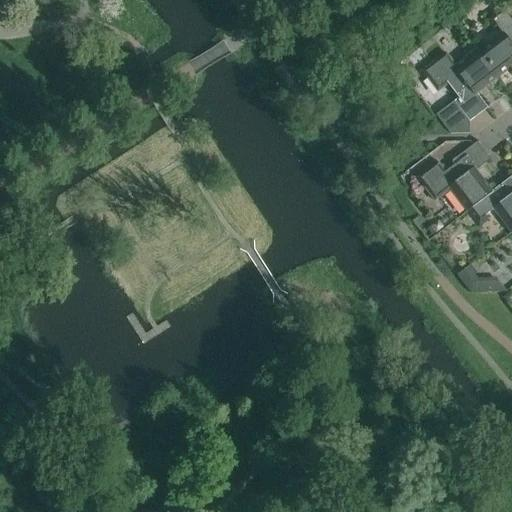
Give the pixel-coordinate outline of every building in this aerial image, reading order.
[(502,34),(479,52),(498,77),(511,66),(511,22),(501,7),(485,19),(491,29),(496,26),(502,34)] [(498,77),(479,52),(473,44),(460,53),(463,58),(454,65),(445,53),(437,59),(435,57),(417,70),(424,80),(427,78),(437,92),(447,84),(458,98),(453,102),(468,122),(487,108),(476,93),(498,77)] [(490,160),(476,142),(455,158),(458,162),(444,172),(437,162),(428,168),(427,166),(412,177),(421,190),(424,188),(434,202),(450,190),(466,211),(491,192),(475,171),(490,160)] [(491,192),(466,211),(478,227),(487,220),(484,216),(493,209),(511,233),(511,231),(511,176),(491,192)] [(468,278),(469,293),(499,291),(498,276),(468,278)]
